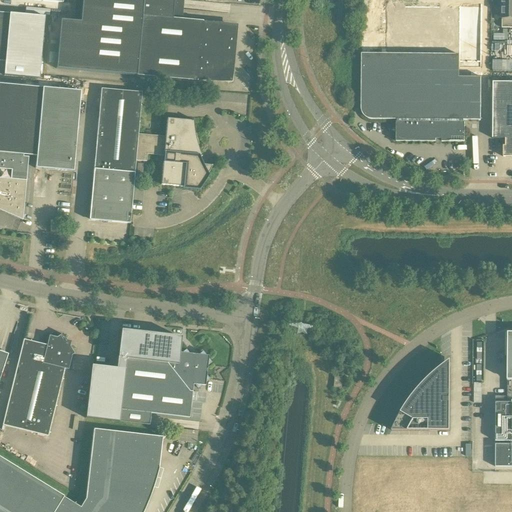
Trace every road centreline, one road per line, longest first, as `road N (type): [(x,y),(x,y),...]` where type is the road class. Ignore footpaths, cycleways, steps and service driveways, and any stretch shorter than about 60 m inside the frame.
road 1 (unclassified): [(347,511),(353,441),(399,358),(457,319),(511,304)]
road 2 (residential): [(0,279),(250,321)]
road 3 (unclassified): [(184,511),(231,423),(250,321)]
road 4 (residential): [(250,321),(271,221),(324,159)]
road 5 (tertiary): [(279,0),(282,89),(324,159)]
road 6 (tertiary): [(337,144),(300,88),(284,0)]
road 7 (tertiary): [(324,159),(388,194),(463,197)]
road 8 (tertiary): [(463,197),(410,186),(337,144)]
